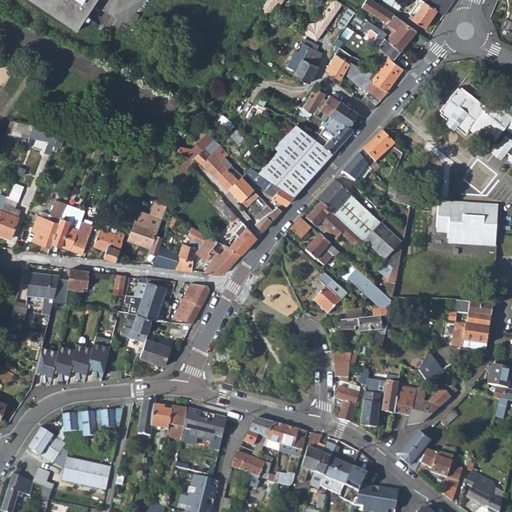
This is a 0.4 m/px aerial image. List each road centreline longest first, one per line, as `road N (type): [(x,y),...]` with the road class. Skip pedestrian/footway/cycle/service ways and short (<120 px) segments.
road 1 (residential): [(233,286),(298,201),(437,50),(465,31)]
road 2 (residential): [(0,255),(233,286)]
road 3 (residential): [(5,450),(47,401),(185,389)]
road 4 (residential): [(382,459),(466,387),(498,331)]
